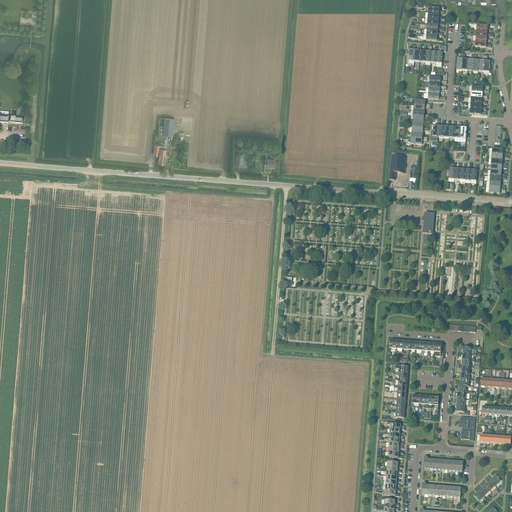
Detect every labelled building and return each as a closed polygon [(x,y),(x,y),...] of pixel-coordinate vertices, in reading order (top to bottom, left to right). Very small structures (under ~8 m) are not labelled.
[(437,53),(436,64),(441,64),(442,53),(446,53),(446,47),(439,46),(439,53),(437,53)] [(471,93),(482,94),(487,94),(489,94),(489,92),(488,92),(482,91),(483,88),(482,88),(482,86),(472,85),(472,87),(471,87),(471,93)] [(0,122),(8,123),(8,121),(9,121),(9,119),(8,119),(9,116),(0,116),(0,115),(0,122)] [(158,139),(167,139),(167,134),(173,135),(175,118),(164,118),(163,125),(159,125),(159,134),(158,139)] [(153,155),(154,155),(156,155),(159,156),(159,163),(165,163),(166,149),(165,149),(165,146),(156,145),(154,145),(153,155)] [(235,166),(243,166),(244,154),(236,153),(235,166)] [(267,158),(266,166),(274,167),(275,155),(271,155),(270,158),(267,158)] [(391,157),(389,181),(395,181),(395,174),(404,174),(406,158),(391,157)] [(424,214),(423,234),(432,235),(434,215),(424,214)] [(389,349),(389,353),(387,353),(387,355),(389,356),(389,353),(390,353),(391,350),(395,350),(396,350),(396,341),(390,341),(389,349)] [(463,347),(462,355),(470,356),(475,357),(475,356),(475,355),(471,355),(471,352),(471,348),(463,347)] [(462,355),(462,362),(470,363),(474,363),(475,360),(470,360),(470,356),(462,355)] [(396,369),(399,370),(399,374),(407,375),(408,368),(404,368),(404,366),(395,365),(395,369),(396,369)] [(458,388),(457,394),(466,395),(470,395),(470,392),(466,392),(466,388),(460,387),(460,388),(458,388)] [(462,432),(461,432),(460,440),(470,441),(469,442),(473,442),(475,419),(461,418),(461,420),(459,420),(458,429),(462,429),(462,432)] [(390,425),(390,430),(400,431),(404,431),(404,429),(400,429),(400,426),(395,425),(395,424),(388,423),(387,425),(390,425)] [(424,468),(424,470),(433,470),(434,462),(427,461),(426,461),(424,461),(424,462),(424,468)] [(456,464),(455,472),(462,473),(463,464),(456,464)] [(490,481),(495,486),(501,481),(496,476),(490,481)] [(490,481),(485,486),(490,491),(495,486),(490,481)] [(479,491),(484,496),(490,491),(485,486),(479,491)] [(422,487),(421,496),(424,496),(431,496),(432,488),(425,487),(422,487)] [(479,501),(484,496),(479,491),(474,496),(479,501)] [(384,501),(384,506),(394,506),(394,507),(398,507),(398,505),(394,504),(395,502),(392,501),(392,499),(389,499),(386,498),(385,501),(384,501)]
